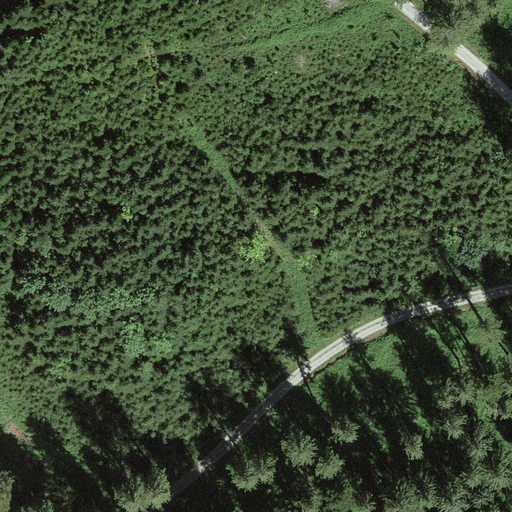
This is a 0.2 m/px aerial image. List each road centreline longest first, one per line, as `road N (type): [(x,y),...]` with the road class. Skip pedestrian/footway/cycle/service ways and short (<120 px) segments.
road 1 (track): [(511,302),(360,346),(305,379),(137,511)]
road 2 (track): [(398,0),(511,90)]
